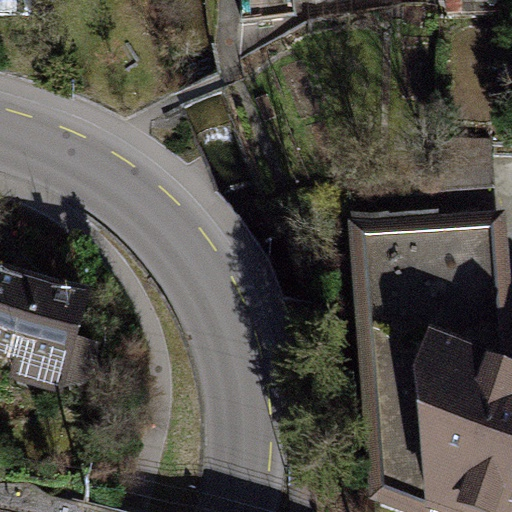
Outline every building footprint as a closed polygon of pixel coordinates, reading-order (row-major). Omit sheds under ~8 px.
[(395,0),(235,0),(236,9),(396,2),(395,0)] [(511,0),(432,0),(432,11),(511,10),(511,0)] [(491,144),(431,149),(435,201),(495,196),(491,144)] [(511,511),(511,350),(510,349),(499,222),(350,234),(373,504),(398,511),(511,511)] [(98,296),(6,269),(0,288),(0,357),(23,365),(18,381),(68,396),(98,296)]
